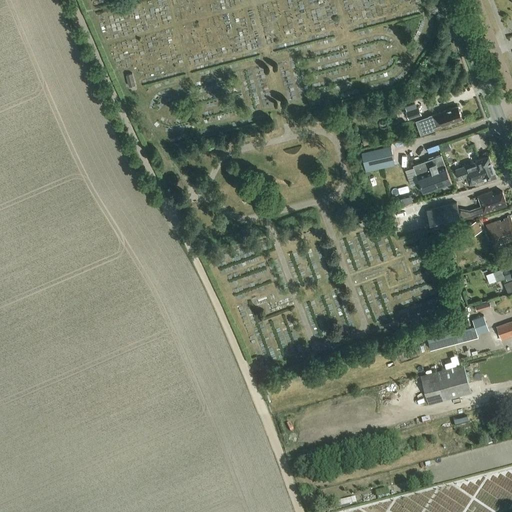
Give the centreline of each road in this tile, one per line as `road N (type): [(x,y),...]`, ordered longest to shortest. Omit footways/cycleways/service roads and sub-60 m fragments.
road 1 (track): [(299,511),(189,245)]
road 2 (unclassified): [(189,245),(75,0)]
